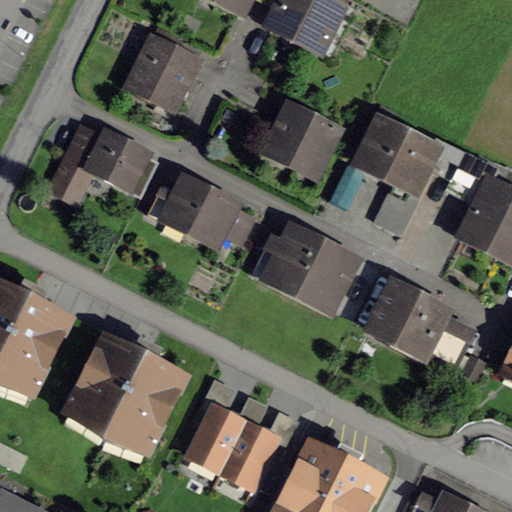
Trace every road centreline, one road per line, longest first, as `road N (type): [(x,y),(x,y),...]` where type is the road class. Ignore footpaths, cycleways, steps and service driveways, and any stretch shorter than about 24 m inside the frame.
road 1 (residential): [(0,230),(511,489)]
road 2 (residential): [(48,76),(494,311)]
